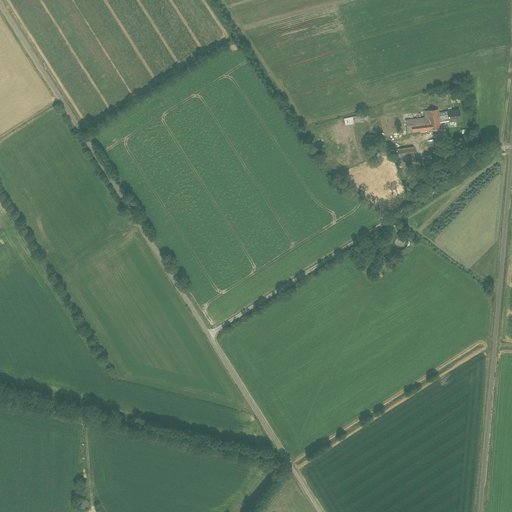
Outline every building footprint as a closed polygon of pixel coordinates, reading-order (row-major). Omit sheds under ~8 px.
[(408,119),(409,132),(443,128),(443,122),(441,112),(441,108),(425,111),(426,117),(408,119)] [(449,111),(451,121),(463,119),(462,109),(449,111)] [(443,122),(451,121),(449,111),(441,112),(443,122)] [(344,118),(345,125),(364,121),(362,112),(356,113),(357,116),(344,118)] [(437,145),(423,142),(421,149),(435,153),(437,145)] [(415,147),(398,149),(400,157),(417,154),(415,147)]
